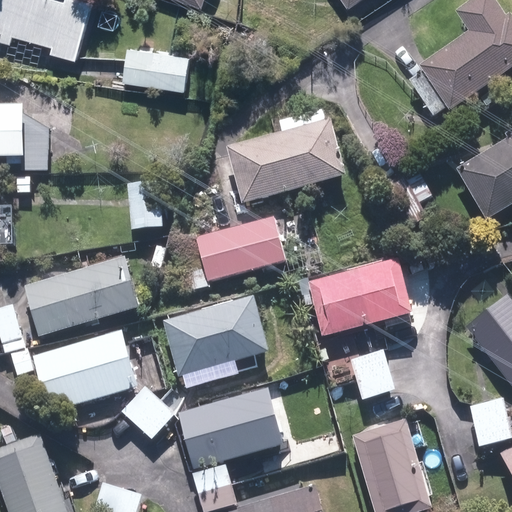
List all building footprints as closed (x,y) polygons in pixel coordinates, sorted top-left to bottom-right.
[(0,0),(0,30),(56,47),(55,51),(80,58),(95,4),(80,0),(69,0),(69,3),(58,0),(0,0)] [(422,65),(453,110),(511,69),(511,17),(511,16),(508,17),(496,0),(479,0),(462,12),(474,29),(422,65)] [(130,50),(126,80),(186,88),(190,58),(130,50)] [(0,106),(0,157),(27,157),(26,106),(0,106)] [(230,148),(245,203),(347,175),(332,121),(230,148)] [(511,139),(460,171),(489,219),(511,205),(511,132),(510,134),(511,136),(511,139)] [(410,183),(406,177),(386,189),(412,230),(431,218),(423,204),(435,196),(422,176),(410,183)] [(161,183),(130,185),(134,229),(165,226),(161,183)] [(199,238),(211,281),(287,260),(276,218),(199,238)] [(29,288),(42,335),(142,307),(128,259),(29,288)] [(312,284),(326,336),(415,313),(401,261),(312,284)] [(511,298),(510,296),(469,327),(511,383),(511,298)] [(256,297),(167,322),(182,375),(271,350),(256,297)] [(16,308),(0,313),(0,337),(6,355),(11,353),(19,379),(38,373),(16,308)] [(124,332),(36,357),(52,411),(140,385),(124,332)] [(331,388),(359,380),(366,403),(400,394),(388,350),(356,359),(325,367),(331,388)] [(177,416),(148,391),(126,418),(155,442),(177,416)] [(181,417),(196,469),(286,444),(272,392),(181,417)] [(511,419),(511,420),(506,399),(471,406),(481,449),(511,441),(511,419)] [(407,420),(356,436),(379,511),(418,511),(434,507),(407,420)] [(69,511),(43,436),(0,450),(0,478),(12,511),(69,511)] [(141,511),(146,496),(107,485),(99,511),(141,511)] [(231,510),(232,511),(324,511),(317,485),(231,510)]
